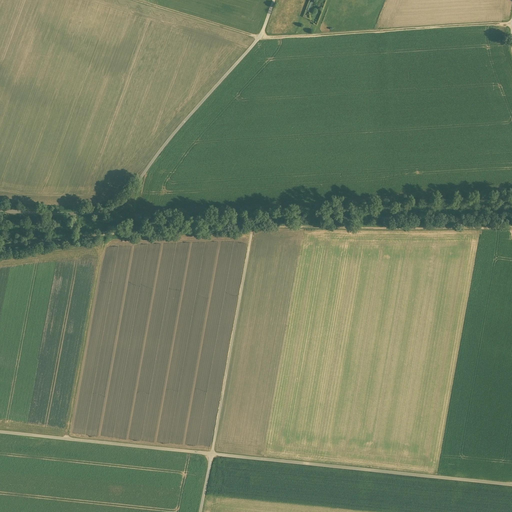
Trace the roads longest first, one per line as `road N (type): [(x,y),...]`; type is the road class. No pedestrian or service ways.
road 1 (track): [(0,431),(511,484)]
road 2 (track): [(135,0),(264,37),(511,23)]
road 3 (unclassified): [(274,0),(259,36),(119,206),(98,213),(0,210)]
road 4 (unclassified): [(252,227),(511,227)]
road 5 (unclassified): [(0,247),(252,227)]
road 6 (unclassified): [(252,227),(212,454)]
